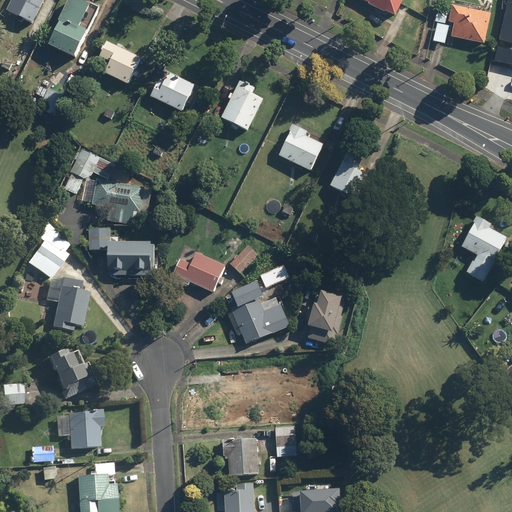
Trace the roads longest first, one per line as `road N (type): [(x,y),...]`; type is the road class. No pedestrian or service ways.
road 1 (tertiary): [(511,146),(218,0)]
road 2 (residential): [(166,511),(156,366)]
